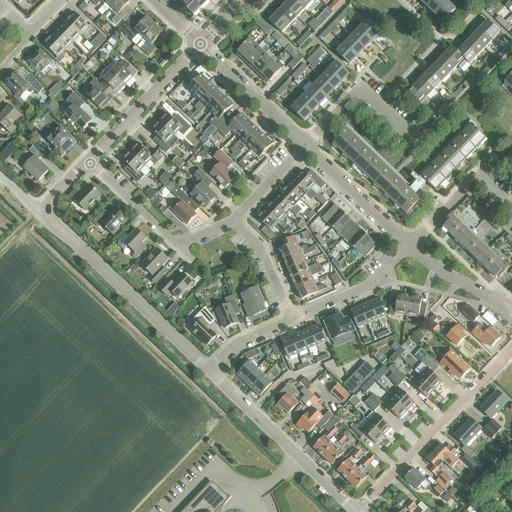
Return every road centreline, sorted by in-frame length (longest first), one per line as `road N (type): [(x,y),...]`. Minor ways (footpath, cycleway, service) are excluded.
road 1 (tertiary): [(207,369),(38,213)]
road 2 (residential): [(358,511),(511,351)]
road 3 (tertiary): [(355,511),(207,369)]
road 4 (tertiary): [(87,161),(200,45)]
road 5 (residential): [(305,147),(360,94),(423,144)]
road 6 (residential): [(305,147),(200,45)]
road 7 (residential): [(289,318),(364,287),(408,244)]
road 8 (residential): [(408,244),(305,147)]
road 9 (residential): [(408,244),(475,181),(511,203)]
road 10 (residential): [(176,247),(87,161)]
road 11 (residential): [(511,311),(408,244)]
